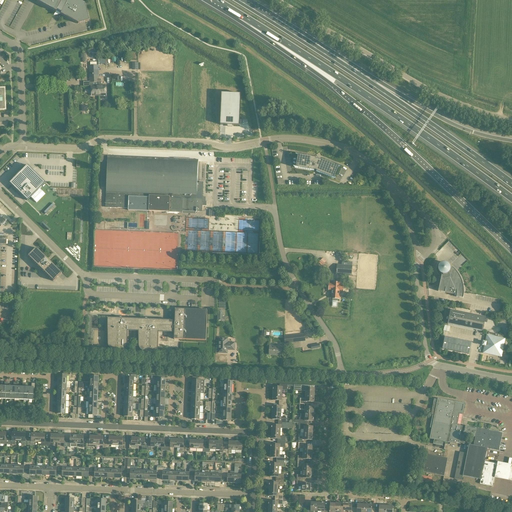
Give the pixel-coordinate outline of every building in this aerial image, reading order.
[(88,21),(84,4),(76,0),(36,0),(36,1),(55,11),(72,21),(77,24),(88,21)] [(98,66),(89,66),(89,82),(83,82),(83,86),(91,86),(91,96),(99,96),(98,83),(99,83),(99,82),(98,79),(98,66)] [(244,96),(225,96),(225,128),(244,128),(244,96)] [(295,167),(313,171),(314,170),(316,171),(334,178),(333,178),(338,166),(338,167),(338,166),(321,159),(320,160),(316,159),(316,158),(297,154),(297,155),(295,167)] [(128,210),(148,211),(182,212),(182,213),(195,213),(195,212),(196,212),(196,210),(201,211),(201,206),(206,206),(206,201),(202,201),(202,198),(201,198),(202,183),(197,183),(198,160),(107,156),(106,194),(110,194),(110,198),(106,198),(105,206),(107,208),(115,208),(115,206),(117,206),(117,208),(128,208),(128,210)] [(26,165),(9,183),(27,201),(44,183),(26,165)] [(41,214),(47,208),(38,200),(33,205),(41,214)] [(53,203),(44,211),(47,215),(56,207),(53,203)] [(27,256),(53,281),(61,273),(35,248),(27,256)] [(336,275),(351,276),(352,266),(352,262),(345,262),(345,265),(337,265),(336,275)] [(438,291),(456,295),(456,296),(463,298),(463,297),(463,296),(463,295),(463,293),(464,293),(464,292),(464,291),(464,289),(463,288),(463,287),(463,285),(463,284),(462,283),(462,281),(462,280),(461,279),(461,278),(460,277),(459,276),(459,275),(458,274),(458,273),(457,272),(455,270),(455,269),(454,268),(453,268),(452,267),(451,268),(449,267),(449,266),(449,265),(448,264),(447,264),(447,263),(446,263),(445,263),(444,263),(443,263),(442,263),(441,263),(441,264),(440,264),(440,265),(439,266),(439,267),(439,268),(439,269),(439,270),(439,271),(440,271),(440,272),(441,272),(442,273),(443,273),(442,275),(442,274),(441,274),(438,291)] [(332,298),(332,301),(337,301),(338,299),(339,299),(339,291),(343,291),(343,284),(341,284),(341,283),(331,282),(331,283),(329,283),(328,289),(330,289),(330,290),(330,298),(332,298)] [(207,310),(175,309),(175,321),(170,320),(147,319),(147,318),(145,318),(145,319),(122,318),(122,317),(120,317),(120,318),(107,317),(107,318),(108,343),(108,344),(108,345),(108,346),(109,347),(110,348),(110,349),(111,349),(112,350),(113,350),(114,350),(127,351),(128,331),(138,331),(138,344),(138,345),(139,345),(139,346),(139,347),(139,348),(140,349),(141,350),(142,351),(143,351),(144,351),(145,352),(158,352),(158,332),(174,333),(174,339),(206,340),(207,310)] [(483,331),(485,317),(450,310),(447,324),(483,331)] [(285,344),(305,341),(304,334),(284,336),(285,344)] [(487,354),(501,357),(505,339),(487,335),(485,342),(483,342),(482,345),(485,346),(484,352),(487,353),(487,354)] [(234,350),(235,343),(227,342),(228,338),(219,338),(218,353),(227,353),(227,350),(234,350)] [(471,344),(444,338),(442,350),(468,355),(471,344)] [(285,345),(280,345),(276,345),(276,346),(269,346),(269,355),(282,355),(282,350),(285,350),(285,345)] [(63,372),(63,375),(58,374),(58,381),(66,381),(67,375),(70,375),(70,372),(63,372)] [(87,376),(90,376),(90,382),(98,382),(98,376),(93,376),(94,373),(87,372),(87,376)] [(130,374),(130,377),(125,377),(125,384),(133,384),(134,377),(137,378),(137,374),(130,374)] [(154,378),(157,378),(157,385),(165,385),(165,379),(160,378),(161,375),(151,375),(151,378),(154,378)] [(198,377),(197,380),(193,380),(192,386),(201,386),(201,380),(204,380),(204,377),(198,377)] [(221,381),(224,381),(224,388),(232,388),(233,381),(228,381),(228,378),(221,378),(221,381)] [(31,383),(31,387),(26,387),(26,393),(28,393),(28,400),(32,400),(33,389),(34,390),(34,383),(31,383)] [(281,387),(274,387),(273,393),(282,394),(282,390),(287,390),(287,386),(294,387),(294,385),(281,384),(281,387)] [(308,385),(301,385),(294,385),(294,387),(294,391),(300,391),(306,391),(305,395),(314,395),(314,388),(307,388),(308,385)] [(282,394),(273,393),(273,400),(280,401),(280,403),(287,404),(287,398),(282,398),(282,394)] [(314,395),(305,395),(305,399),(300,398),(300,404),(307,404),(307,402),(314,402),(314,395)] [(461,434),(462,427),(460,426),(464,404),(456,402),(442,399),(442,401),(434,399),(433,407),(436,408),(434,416),(429,439),(434,440),(433,444),(442,446),(443,441),(455,444),(456,443),(459,443),(462,443),(462,444),(465,445),(466,440),(462,439),(463,435),(475,437),(476,430),(465,427),(463,434),(461,434)] [(272,413),(281,413),(281,409),(286,409),(287,404),(280,403),(280,406),(273,406),(272,413)] [(305,414),(313,414),(314,407),(307,407),(307,404),(300,404),(299,410),(305,410),(305,414)] [(281,413),(272,413),(272,419),(279,420),(279,422),(292,423),(292,422),(286,421),(286,417),(281,417),(281,413)] [(292,419),(292,422),(292,423),(297,423),(306,423),(306,421),(313,421),(313,414),(305,414),(301,414),(300,418),(299,418),(299,419),(292,419)] [(272,432),(280,432),(280,428),(292,429),(292,423),(279,422),(279,425),(272,425),(272,432)] [(304,433),(313,433),(313,426),(306,426),(306,423),(297,423),(297,425),(299,425),(299,429),(304,429),(304,433)] [(462,476),(480,480),(484,461),(487,449),(498,451),(502,433),(489,430),(488,432),(476,430),(475,437),(473,445),(468,444),(467,453),(459,452),(457,465),(454,479),(461,480),(462,476)] [(6,432),(0,432),(0,444),(7,445),(7,447),(9,447),(9,444),(9,438),(6,438),(6,432)] [(280,432),(272,432),(271,438),(278,439),(278,441),(285,442),(285,436),(280,436),(280,432)] [(18,441),(19,433),(12,433),(12,438),(9,438),(9,444),(9,447),(10,447),(10,445),(15,445),(15,441),(18,441)] [(19,433),(18,441),(21,441),(21,445),(28,445),(28,439),(25,439),(25,433),(19,433)] [(38,442),(38,434),(31,433),(31,439),(28,439),(28,445),(34,446),(34,442),(38,442)] [(313,433),(304,433),(304,437),(298,437),(298,441),(296,440),(296,442),(305,442),(305,440),(312,440),(313,433)] [(38,434),(38,442),(41,442),(41,446),(47,446),(48,439),(44,439),(45,434),(38,434)] [(57,443),(57,434),(51,434),(51,440),(48,439),(47,446),(54,447),(54,443),(57,443)] [(57,434),(57,443),(64,443),(64,447),(67,447),(67,440),(64,440),(64,435),(57,434)] [(77,444),(77,435),(70,435),(70,440),(67,440),(67,447),(77,448),(77,444)] [(77,435),(77,444),(80,444),(80,448),(86,448),(86,441),(83,441),(84,435),(77,435)] [(96,444),(96,436),(90,436),(90,441),(86,441),(86,448),(89,448),(89,447),(96,447),(96,446),(96,444)] [(103,441),(103,436),(96,436),(96,444),(96,446),(100,446),(100,445),(103,445),(102,449),(106,449),(106,442),(103,441)] [(115,445),(116,437),(109,437),(109,442),(106,442),(106,449),(109,449),(109,445),(115,445)] [(125,442),(122,442),(122,437),(116,437),(115,445),(119,445),(119,449),(125,449),(125,442)] [(131,449),(132,446),(138,446),(138,438),(132,437),(132,441),(129,441),(128,449),(131,449)] [(145,438),(138,438),(138,446),(142,446),(142,451),(148,451),(148,443),(145,443),(145,438)] [(151,444),(148,443),(148,451),(148,450),(151,451),(151,447),(157,447),(158,439),(151,438),(151,444)] [(158,439),(157,447),(161,447),(161,451),(167,451),(167,444),(164,444),(164,439),(158,439)] [(177,448),(177,439),(171,439),(170,444),(167,444),(167,451),(170,451),(170,447),(177,448)] [(177,439),(177,448),(180,448),(180,452),(186,452),(187,445),(184,445),(184,440),(177,439)] [(196,449),(197,440),(190,440),(190,445),(187,445),(186,452),(190,452),(190,448),(196,449)] [(197,440),(196,449),(203,449),(203,453),(206,453),(206,446),(203,446),(203,440),(197,440)] [(216,449),(216,441),(209,441),(209,446),(206,446),(206,453),(206,455),(209,455),(209,449),(216,449)] [(216,441),(216,449),(220,449),(220,453),(225,454),(226,444),(223,444),(223,441),(216,441)] [(235,450),(235,442),(229,441),(229,445),(226,444),(225,454),(231,454),(232,450),(235,450)] [(271,451),(279,451),(279,448),(285,448),(285,442),(278,441),(278,444),(271,444),(271,451)] [(303,452),(312,452),(312,446),(305,445),(305,442),(296,442),(296,444),(298,444),(298,448),(303,449),(303,452)] [(279,451),(271,451),(271,457),(278,458),(277,460),(284,461),(284,455),(279,455),(279,451)] [(312,452),(303,452),(303,456),(298,456),(297,461),(304,462),(304,459),(311,459),(312,452)] [(444,476),(447,458),(426,454),(423,472),(444,476)] [(270,470),(279,470),(279,466),(284,467),(284,461),(277,460),(277,463),(270,463),(270,470)] [(302,471),(311,471),(311,465),(304,464),(304,462),(297,461),(297,467),(302,468),(302,471)] [(480,484),(491,486),(496,464),(484,461),(480,480),(480,484)] [(497,462),(494,478),(504,480),(511,481),(511,464),(507,464),(497,462)] [(17,465),(17,474),(24,474),(24,470),(27,470),(27,463),(24,463),(24,466),(17,465)] [(36,475),(37,466),(30,466),(30,463),(27,463),(27,470),(30,470),(30,474),(36,475)] [(101,477),(102,469),(95,469),(95,463),(92,463),(92,465),(92,472),(95,472),(95,477),(101,477)] [(50,467),(49,475),(56,475),(56,470),(59,471),(59,464),(56,464),(56,467),(50,467)] [(69,476),(69,468),(65,467),(66,465),(65,464),(59,464),(59,471),(62,471),(62,476),(69,476)] [(82,468),(82,476),(89,477),(89,472),(92,472),(92,465),(89,465),(89,468),(82,468)] [(121,478),(121,473),(124,473),(124,466),(121,466),(121,470),(115,469),(114,478),(121,478)] [(127,473),(130,473),(130,478),(137,479),(137,470),(131,470),(131,467),(127,466),(127,473)] [(150,471),(150,479),(157,479),(157,474),(160,475),(160,466),(157,466),(157,471),(150,471)] [(169,480),(170,472),(166,471),(166,469),(163,469),(163,468),(163,466),(160,466),(160,475),(163,475),(163,480),(169,480)] [(183,472),(182,481),(189,481),(189,476),(192,476),(193,470),(192,470),(192,466),(189,466),(189,472),(183,472)] [(215,471),(215,482),(221,482),(222,477),(225,477),(225,469),(222,469),(221,471),(215,471)] [(234,474),(228,474),(228,469),(225,469),(225,477),(228,477),(228,482),(234,483),(234,474)] [(202,481),(202,473),(196,473),(196,470),(193,470),(192,476),(195,476),(195,481),(202,481)] [(279,470),(270,470),(270,477),(277,477),(276,480),(283,480),(284,474),(278,474),(279,470)] [(310,478),(310,477),(311,477),(311,476),(311,471),(302,471),(302,475),(297,475),(296,481),(303,481),(303,478),(310,478)] [(269,489),(278,490),(278,485),(283,486),(283,480),(276,480),(276,483),(269,482),(269,489)] [(310,484),(303,484),(303,481),(296,481),(296,487),(301,487),(301,491),(310,491),(310,484)] [(278,490),(269,489),(269,496),(276,496),(276,499),(285,499),(285,498),(283,498),(283,493),(277,493),(278,490)] [(268,504),(268,508),(277,509),(277,505),(282,505),(283,501),(287,501),(287,499),(285,499),(276,499),(276,502),(268,502),(268,503),(268,504)] [(317,511),(318,503),(311,502),(310,510),(308,509),(307,511),(313,511),(314,511),(317,511)] [(335,511),(336,502),(330,502),(329,511),(327,511),(326,511),(335,511)] [(318,503),(317,511),(321,511),(326,511),(327,511),(327,510),(324,510),(324,503),(318,503)] [(343,503),(342,511),(353,511),(354,507),(352,507),(352,504),(349,504),(349,503),(343,503)]
